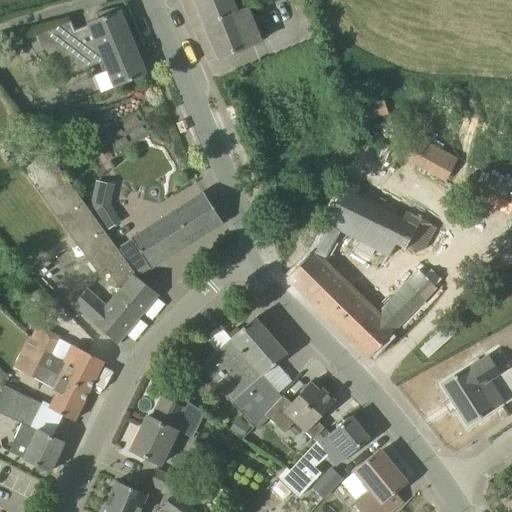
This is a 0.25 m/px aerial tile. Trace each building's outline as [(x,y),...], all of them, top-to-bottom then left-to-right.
[(194,0),(202,18),(234,6),(231,0),(194,0)] [(101,92),(146,74),(134,46),(137,44),(131,33),(129,34),(127,27),(128,26),(123,5),(103,11),(105,18),(74,30),(70,21),(35,35),(41,52),(57,46),(68,76),(105,61),(108,70),(95,76),(101,92)] [(236,12),(234,6),(202,18),(218,58),(260,41),(247,7),(236,12)] [(387,115),(381,94),(356,101),(362,122),(387,115)] [(59,129),(41,141),(46,149),(52,156),(63,148),(62,146),(68,142),(59,129)] [(447,181),(460,158),(418,135),(405,159),(447,181)] [(118,247),(52,156),(46,149),(21,167),(100,277),(108,271),(122,287),(107,306),(87,290),(73,307),(116,344),(158,294),(136,277),(142,273),(119,246),(118,247)] [(392,260),(400,247),(406,251),(408,248),(415,252),(425,249),(436,229),(429,224),(398,208),(349,182),(328,222),(343,230),(361,240),(386,256),(392,260)] [(142,273),(223,222),(204,192),(119,246),(142,273)] [(264,219),(274,215),(271,206),(261,210),(264,219)] [(114,210),(99,221),(106,230),(120,219),(114,210)] [(376,315),(324,264),(312,252),(286,279),(368,359),(438,287),(436,285),(425,276),(419,271),(376,315)] [(484,300),(511,298),(511,272),(483,273),(484,300)] [(265,329),(265,320),(255,318),(255,317),(244,327),(244,326),(230,338),(231,338),(200,365),(252,426),(265,413),(281,396),(263,375),(287,354),(265,329)] [(65,359),(51,352),(58,338),(34,325),(27,337),(40,344),(37,351),(49,357),(42,368),(88,392),(104,361),(72,344),(65,359)] [(74,421),(88,392),(42,368),(49,357),(37,351),(40,344),(27,337),(12,367),(58,392),(50,408),(74,421)] [(511,367),(502,350),(487,358),(487,357),(467,370),(466,368),(442,384),(468,425),(493,409),(479,387),(498,375),(511,367)] [(282,397),(281,396),(265,413),(283,434),(287,430),(294,423),(305,433),(306,432),(312,438),(325,426),(317,418),(335,401),(322,388),(319,391),(311,382),(291,403),(283,395),(282,397)] [(50,471),(63,442),(31,427),(42,404),(5,384),(0,395),(0,412),(22,423),(9,451),(50,471)] [(182,408),(162,398),(152,418),(147,416),(130,450),(159,465),(175,430),(171,429),(172,427),(182,408)] [(323,473),(314,465),(334,449),(343,459),(369,438),(351,416),(319,443),(317,441),(291,471),(288,468),(280,477),(302,497),(323,473)] [(361,511),(388,511),(401,502),(394,492),(406,483),(380,451),(356,470),(374,492),(356,506),(361,511)] [(324,495),(341,477),(332,468),(314,486),(324,495)] [(149,483),(171,495),(176,488),(180,481),(174,479),(157,469),(149,483)] [(138,511),(145,495),(116,481),(102,511),(138,511)] [(196,511),(187,505),(171,495),(163,506),(171,511),(196,511)]
